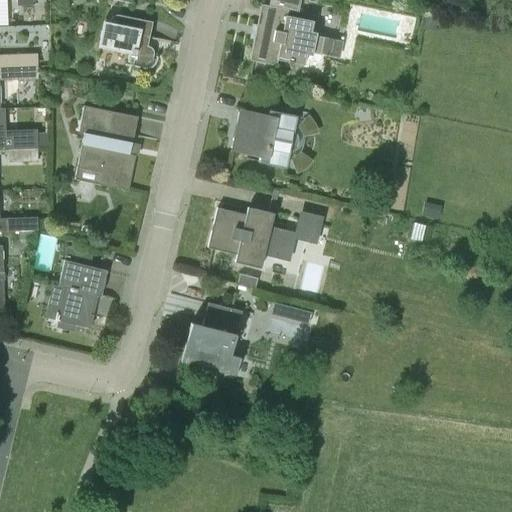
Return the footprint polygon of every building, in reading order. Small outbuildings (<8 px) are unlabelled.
[(254,37),(249,60),(275,66),(277,60),(287,62),(287,63),(292,64),(292,63),(303,65),(306,55),(311,56),(312,53),(319,55),(323,37),(316,36),(316,33),(310,32),(313,21),(296,18),(300,0),(269,0),(268,6),(260,4),(256,27),(258,28),(256,37),(254,37)] [(110,19),(110,22),(103,21),(98,48),(129,53),(127,64),(126,64),(125,65),(144,69),(147,69),(151,68),(153,66),(155,65),(156,62),(157,60),(157,56),(156,56),(156,59),(153,59),(154,55),(154,52),(153,50),(152,49),(149,47),(147,46),(152,22),(119,15),(116,15),(114,16),(112,17),(110,19)] [(8,67),(37,66),(37,54),(8,55),(8,67)] [(9,80),(38,79),(37,66),(8,67),(9,80)] [(137,117),(83,106),(78,132),(84,133),(74,180),(128,191),(136,156),(130,154),(137,117)] [(295,131),(294,130),(297,116),(269,110),(268,115),(239,109),(231,151),(259,157),(258,162),(286,168),(289,153),(290,153),(292,152),(293,151),(295,149),(296,147),(297,146),(297,145),(298,142),(298,141),(298,139),(298,136),(297,135),(296,133),(295,131)] [(0,149),(8,149),(37,148),(36,135),(0,136),(0,149)] [(8,162),(37,161),(37,148),(8,149),(8,162)] [(208,247),(237,254),(235,261),(260,267),(264,251),(275,254),(280,233),(269,230),(273,214),(248,208),(246,215),(217,208),(208,247)] [(0,231),(33,230),(37,230),(37,229),(49,229),(49,217),(0,218),(0,231)] [(100,296),(100,294),(106,270),(89,266),(93,252),(67,246),(57,285),(62,286),(54,319),(89,328),(93,314),(89,314),(94,295),(100,296)] [(256,287),(258,278),(240,274),(237,285),(255,290),(256,287)] [(273,300),(271,319),(311,324),(313,305),(273,300)] [(181,360),(221,371),(236,374),(240,358),(230,356),(242,311),(207,302),(202,325),(190,323),(181,360)]
